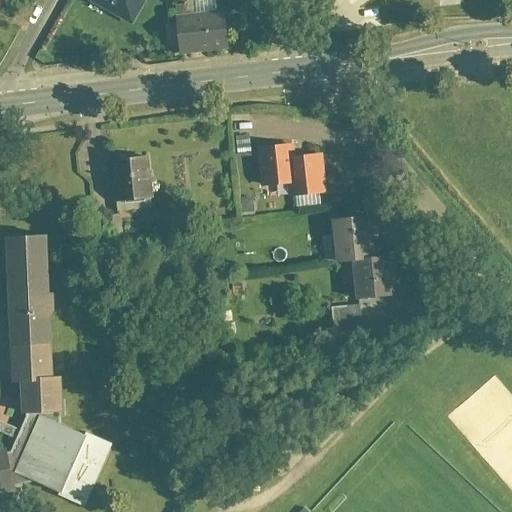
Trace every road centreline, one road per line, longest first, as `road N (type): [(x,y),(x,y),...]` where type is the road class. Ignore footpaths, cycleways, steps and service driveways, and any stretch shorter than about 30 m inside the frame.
road 1 (track): [(501,292),(407,362),(265,502),(205,511)]
road 2 (tertiary): [(6,100),(319,73)]
road 3 (residential): [(319,73),(511,304)]
road 4 (tertiary): [(319,73),(511,51)]
